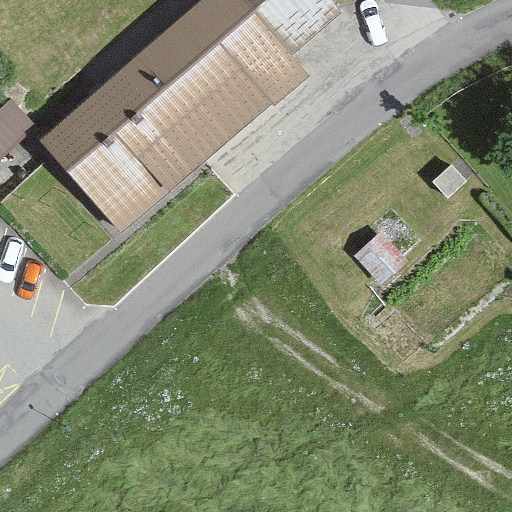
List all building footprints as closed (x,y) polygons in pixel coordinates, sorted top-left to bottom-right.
[(126,242),(314,80),(299,61),(245,0),(219,0),(46,150),(126,242)] [(245,0),(299,61),(346,19),(328,0),(245,0)] [(0,165),(36,131),(12,106),(0,116),(0,165)] [(472,184),(456,166),(431,188),(447,206),(472,184)] [(356,261),(386,293),(415,266),(385,234),(356,261)] [(418,422),(450,386),(426,364),(394,400),(418,422)]
